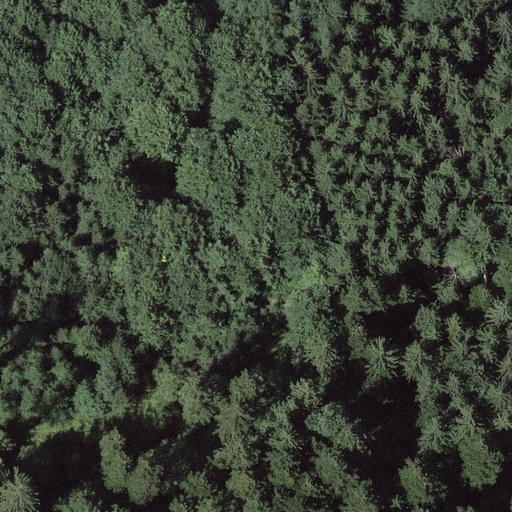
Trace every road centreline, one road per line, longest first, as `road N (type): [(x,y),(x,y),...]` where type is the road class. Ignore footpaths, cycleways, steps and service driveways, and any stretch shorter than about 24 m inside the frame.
road 1 (track): [(511,492),(472,422),(322,241)]
road 2 (track): [(322,241),(296,163),(211,95),(192,66),(196,0)]
road 3 (track): [(322,241),(302,407),(257,511)]
